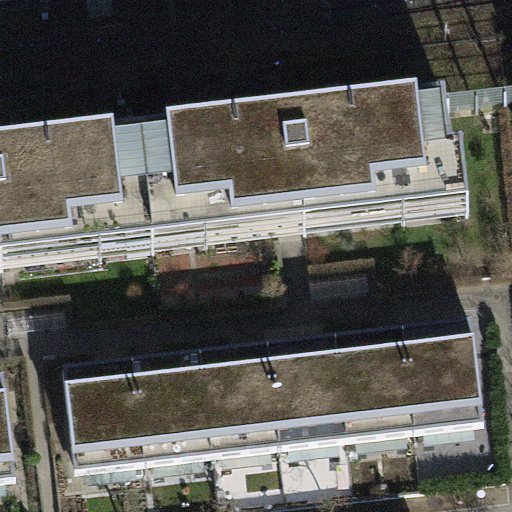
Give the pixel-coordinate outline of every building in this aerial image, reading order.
[(119,157),(130,256),(449,222),(442,164),(428,165),(423,124),(119,157)] [(130,256),(119,157),(0,169),(0,270),(5,270),(130,256)] [(459,354),(390,363),(399,434),(469,425),(459,354)] [(329,443),(399,434),(390,363),(320,372),(329,443)] [(265,452),(329,443),(320,372),(255,380),(265,452)] [(255,380),(188,389),(197,460),(265,452),(255,380)] [(134,469),(197,460),(188,389),(124,397),(134,469)] [(65,477),(134,469),(124,397),(56,406),(65,477)]
